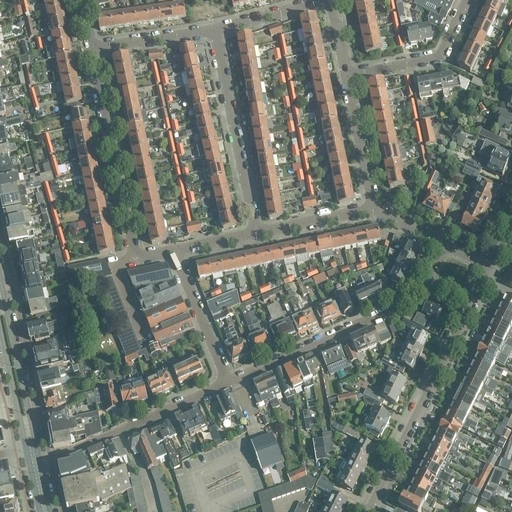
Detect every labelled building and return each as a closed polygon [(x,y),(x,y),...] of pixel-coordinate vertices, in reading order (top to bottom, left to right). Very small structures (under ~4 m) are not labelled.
[(48,12),(63,9),(60,0),(46,0),(45,0),(48,12)] [(245,5),(243,0),(230,0),(233,9),(245,5)] [(370,0),(355,0),(357,8),(372,5),(370,0)] [(402,0),(402,1),(416,7),(417,7),(422,10),(430,13),(443,20),(445,20),(454,0),(402,0)] [(491,0),(489,0),(485,10),(497,16),(501,18),(506,7),(502,5),(491,0)] [(402,3),(396,4),(399,19),(405,18),(402,3)] [(372,5),(357,8),(359,20),(374,17),(372,5)] [(186,19),(184,6),(172,7),(173,20),(186,19)] [(22,16),(20,7),(14,8),(16,17),(22,16)] [(172,7),(159,9),(161,22),(173,20),(172,7)] [(50,24),(65,20),(63,9),(48,12),(50,24)] [(159,9),(147,11),(149,24),(161,22),(159,9)] [(479,22),(491,27),(497,16),(485,10),(479,22)] [(136,26),(149,24),(147,11),(135,13),(136,26)] [(135,13),(122,14),(124,27),(136,26),(135,13)] [(443,20),(430,13),(428,19),(431,20),(429,25),(439,30),(443,20)] [(122,14),(110,16),(112,29),(124,27),(122,14)] [(98,18),(100,31),(112,29),(110,16),(98,18)] [(301,19),(303,31),(318,28),(316,16),(301,19)] [(374,17),(359,20),(362,32),(376,29),(374,17)] [(26,19),(28,28),(36,26),(36,27),(36,26),(35,23),(31,24),(30,18),(26,19)] [(25,23),(24,23),(20,20),(17,25),(22,28),(25,23)] [(53,35),(67,32),(65,20),(50,24),(53,35)] [(491,27),(479,22),(474,33),(486,38),(491,27)] [(404,41),(408,40),(410,45),(411,45),(411,46),(416,45),(416,44),(420,43),(418,29),(417,24),(401,27),(404,41)] [(36,26),(28,28),(30,38),(36,36),(36,38),(38,38),(36,27),(36,26)] [(430,27),(418,29),(420,43),(426,42),(426,43),(431,42),(431,41),(432,41),(430,27)] [(303,31),(306,42),(320,39),(318,28),(303,31)] [(376,29),(362,32),(364,43),(379,40),(376,29)] [(55,47),(70,44),(67,32),(53,35),(54,43),(50,44),(51,47),(55,47)] [(474,33),(469,44),(481,49),(486,38),(474,33)] [(238,37),(240,50),(253,47),(251,35),(238,37)] [(306,42),(308,54),(323,51),(320,39),(306,42)] [(379,40),(364,43),(366,55),(381,52),(379,40)] [(27,42),(21,44),(25,55),(31,54),(27,42)] [(57,59),(72,55),(70,44),(55,47),(57,59)] [(469,44),(464,55),(476,61),(481,49),(469,44)] [(180,50),(183,62),(196,59),(193,46),(180,50)] [(240,50),(242,62),(255,59),(253,47),(240,50)] [(308,54),(311,66),(325,63),(323,51),(308,54)] [(60,70),(75,67),(72,55),(57,59),(59,66),(55,67),(56,71),(60,70)] [(113,58),(116,70),(130,66),(128,55),(113,58)] [(458,67),(470,72),(476,61),(464,55),(458,67)] [(22,66),(24,65),(30,64),(28,56),(20,58),(22,66)] [(183,62),(186,74),(199,70),(196,59),(183,62)] [(242,62),(244,74),(257,72),(255,59),(242,62)] [(311,66),(313,77),(328,74),(325,63),(311,66)] [(116,70),(118,81),(133,78),(130,66),(116,70)] [(62,82),(77,79),(75,67),(60,70),(62,82)] [(202,83),(199,70),(186,74),(189,86),(202,83)] [(511,73),(505,70),(502,77),(510,80),(511,80),(511,73)] [(244,74),(246,86),(259,83),(257,72),(244,74)] [(313,77),(316,89),(330,86),(328,74),(313,77)] [(461,79),(453,81),(452,75),(451,76),(450,75),(445,76),(445,77),(440,78),(443,91),(444,97),(449,96),(448,90),(460,88),(460,89),(465,92),(470,83),(461,78),(461,79)] [(432,93),(443,91),(440,78),(439,78),(439,77),(433,78),(433,79),(429,80),(432,93)] [(118,81),(121,93),(135,90),(133,78),(118,81)] [(65,93),(79,90),(77,79),(62,82),(65,93)] [(432,93),(429,80),(428,80),(427,79),(422,80),(422,81),(417,82),(421,100),(433,98),(432,93)] [(486,84),(474,79),(471,84),(483,90),(486,84)] [(383,80),(368,83),(371,95),(386,92),(383,80)] [(202,83),(189,86),(192,98),(205,95),(202,83)] [(246,86),(249,98),(261,96),(259,83),(246,86)] [(24,86),(5,91),(1,92),(2,95),(0,95),(0,106),(5,106),(8,105),(10,104),(28,100),(24,86)] [(316,89),(318,101),(333,98),(330,86),(316,89)] [(79,90),(65,93),(67,106),(82,102),(79,90)] [(138,102),(135,90),(121,93),(123,105),(138,102)] [(386,92),(371,95),(373,107),(388,104),(386,92)] [(192,98),(195,110),(208,106),(205,95),(192,98)] [(249,98),(251,110),(264,108),(261,96),(249,98)] [(318,101),(320,112),(335,109),(333,98),(318,101)] [(144,113),(142,101),(138,102),(123,105),(126,116),(140,113),(144,113)] [(481,113),(486,110),(483,103),(478,106),(481,113)] [(5,106),(0,106),(0,122),(7,121),(5,110),(11,109),(10,104),(8,105),(5,106)] [(388,104),(373,107),(376,119),(390,116),(388,104)] [(195,110),(197,120),(198,122),(210,119),(208,106),(195,110)] [(418,109),(420,120),(420,121),(437,117),(436,112),(426,114),(424,107),(418,109)] [(251,110),(252,120),(253,122),(266,120),(264,108),(251,110)] [(293,108),(295,118),(299,117),(303,117),(303,114),(302,114),(301,109),(298,109),(297,108),(293,108)] [(320,112),(323,123),(337,121),(335,109),(320,112)] [(317,124),(322,123),(319,111),(313,113),(317,124)] [(71,115),(74,127),(88,124),(86,112),(71,115)] [(511,117),(510,117),(497,112),(495,118),(501,120),(497,131),(501,132),(499,138),(481,131),(478,136),(505,148),(508,142),(505,141),(508,134),(511,135),(511,117)] [(126,116),(128,127),(142,124),(140,113),(126,116)] [(390,116),(376,119),(378,130),(393,127),(390,116)] [(24,125),(24,122),(23,117),(7,121),(0,122),(0,146),(4,146),(0,129),(2,129),(2,130),(24,125)] [(198,122),(200,133),(213,130),(210,119),(198,122)] [(253,122),(255,134),(268,132),(266,120),(253,122)] [(323,123),(325,135),(340,132),(337,121),(323,123)] [(421,124),(426,147),(434,145),(430,122),(421,124)] [(88,124),(74,127),(76,139),(91,136),(88,124)] [(128,127),(130,139),(145,136),(142,124),(128,127)] [(378,130),(380,142),(395,139),(393,127),(378,130)] [(459,127),(451,138),(452,140),(457,141),(462,131),(459,127)] [(200,133),(203,146),(216,142),(213,130),(200,133)] [(255,134),(257,146),(270,144),(268,132),(255,134)] [(325,135),(327,147),(342,144),(340,132),(325,135)] [(44,136),(47,145),(51,144),(51,145),(55,144),(53,137),(48,135),(44,136)] [(78,151),(93,147),(91,136),(76,139),(78,151)] [(130,139),(133,151),(147,148),(145,136),(130,139)] [(466,139),(460,137),(457,142),(463,145),(466,139)] [(380,142),(383,153),(397,150),(395,139),(380,142)] [(483,157),(507,167),(507,166),(509,165),(511,163),(510,161),(511,157),(498,151),(500,148),(485,141),(479,155),(483,157)] [(206,157),(219,154),(216,142),(203,146),(206,157)] [(257,146),(259,158),(272,156),(270,144),(257,146)] [(327,147),(330,159),(345,156),(342,144),(327,147)] [(0,159),(9,158),(8,154),(17,152),(16,146),(4,148),(0,148),(0,159)] [(78,151),(81,162),(95,159),(93,147),(78,151)] [(133,151),(135,163),(150,159),(147,148),(133,151)] [(383,153),(385,165),(400,162),(397,150),(383,153)] [(206,157),(209,169),(222,166),(219,154),(206,157)] [(261,171),(274,169),(272,156),(259,158),(261,171)] [(330,159),(332,170),(347,167),(345,156),(330,159)] [(507,167),(483,157),(479,165),(469,160),(466,167),(480,173),(482,168),(502,177),(504,173),(506,172),(507,169),(507,168),(507,167)] [(0,170),(20,166),(19,161),(10,163),(9,158),(0,159),(0,170)] [(81,162),(83,174),(98,171),(95,159),(81,162)] [(135,163),(137,174),(152,171),(150,159),(135,163)] [(385,165),(388,177),(402,174),(400,162),(385,165)] [(45,174),(51,173),(48,163),(42,165),(45,174)] [(0,181),(19,177),(18,173),(21,172),(20,166),(0,170),(0,181)] [(57,167),(53,168),(56,178),(60,177),(59,176),(63,174),(61,166),(57,167)] [(209,169),(212,181),(225,178),(222,166),(209,169)] [(332,170),(335,182),(349,179),(347,167),(332,170)] [(480,173),(466,167),(465,167),(463,173),(477,180),(480,173)] [(261,171),(263,183),(276,181),(274,169),(261,171)] [(83,174),(86,186),(100,182),(98,171),(83,174)] [(137,174),(140,186),(155,183),(152,171),(137,174)] [(439,175),(432,172),(423,192),(429,195),(424,208),(427,209),(428,211),(431,213),(433,212),(434,213),(443,192),(438,190),(438,188),(434,186),(439,175)] [(0,191),(40,183),(44,183),(54,181),(51,173),(45,174),(40,176),(40,178),(33,179),(34,182),(31,182),(30,175),(19,177),(0,181),(0,191)] [(402,174),(388,177),(390,189),(405,186),(402,174)] [(212,181),(215,194),(228,190),(225,178),(212,181)] [(335,182),(337,193),(352,191),(349,179),(335,182)] [(480,187),(478,192),(494,200),(496,195),(495,193),(497,189),(479,180),(477,185),(480,187)] [(263,183),(265,195),(278,193),(276,181),(263,183)] [(86,186),(88,197),(103,194),(100,182),(86,186)] [(0,191),(0,196),(1,202),(26,197),(27,197),(26,191),(34,190),(34,189),(42,188),(40,183),(0,191)] [(140,186),(142,197),(157,194),(155,183),(140,186)] [(60,191),(58,184),(50,186),(51,193),(60,191)] [(215,194),(218,205),(230,202),(228,190),(215,194)] [(339,206),(354,203),(352,191),(337,193),(339,206)] [(409,202),(412,196),(402,191),(399,197),(409,202)] [(462,191),(460,198),(465,201),(468,196),(467,193),(462,191)] [(453,200),(448,198),(449,195),(443,192),(434,213),(435,215),(439,216),(440,216),(444,218),(453,200)] [(473,203),(488,210),(489,206),(491,205),(494,200),(478,192),(475,198),(473,198),(471,202),(473,203)] [(265,195),(267,207),(280,205),(278,193),(265,195)] [(38,206),(39,205),(44,204),(41,194),(36,195),(38,206)] [(103,194),(88,197),(90,209),(105,206),(103,194)] [(142,197),(145,209),(159,206),(157,194),(142,197)] [(26,197),(1,202),(1,203),(2,203),(4,213),(26,208),(28,208),(26,197)] [(309,200),(307,200),(302,201),(304,209),(309,208),(310,208),(309,200)] [(218,205),(220,218),(233,214),(230,202),(218,205)] [(487,212),(488,210),(473,203),(472,205),(470,204),(468,209),(470,210),(467,216),(483,223),(486,217),(485,215),(487,212)] [(270,220),(282,218),(280,205),(267,207),(270,220)] [(90,209),(93,220),(107,217),(105,206),(90,209)] [(145,209),(147,221),(162,218),(159,206),(145,209)] [(26,208),(4,213),(6,223),(30,218),(29,212),(27,212),(26,208)] [(449,220),(455,222),(460,212),(454,209),(449,220)] [(223,230),(236,227),(233,214),(220,218),(223,230)] [(464,214),(459,225),(472,232),(473,233),(475,234),(476,234),(477,234),(479,229),(481,228),(483,223),(467,216),(464,214)] [(93,220),(95,232),(110,229),(107,217),(93,220)] [(30,218),(6,223),(8,233),(24,229),(30,228),(29,224),(32,224),(30,218)] [(147,221),(149,232),(164,229),(162,218),(147,221)] [(78,230),(87,228),(85,222),(69,225),(70,231),(78,229),(78,230)] [(193,224),(191,225),(186,226),(188,234),(193,233),(194,233),(193,224)] [(8,233),(10,244),(35,238),(33,232),(25,234),(24,229),(8,233)] [(98,244),(104,243),(112,241),(110,229),(95,232),(98,244)] [(152,245),(167,242),(164,229),(149,232),(152,245)] [(366,231),(368,244),(381,241),(378,229),(366,231)] [(368,244),(366,231),(353,234),(356,247),(368,244)] [(356,247),(353,234),(341,236),(344,249),(356,247)] [(344,249),(341,236),(329,239),(332,251),(344,249)] [(332,251),(329,239),(318,241),(320,254),(332,251)] [(112,241),(104,243),(98,244),(100,256),(104,255),(115,253),(112,241)] [(320,254),(318,241),(305,244),(308,256),(320,254)] [(20,257),(39,253),(36,242),(17,245),(17,246),(16,248),(16,250),(18,251),(20,257)] [(308,256),(305,244),(294,246),(296,259),(308,256)] [(408,244),(402,256),(416,263),(422,251),(408,244)] [(296,259),(294,246),(281,249),(284,261),(296,259)] [(284,261),(281,249),(269,251),(272,264),(284,261)] [(272,264),(269,251),(257,253),(260,266),(272,264)] [(22,267),(22,268),(41,264),(39,253),(20,257),(21,262),(19,264),(20,266),(22,267)] [(260,266),(257,253),(245,256),(248,269),(260,266)] [(248,269),(245,256),(233,258),(235,271),(248,269)] [(402,256),(397,267),(411,274),(416,263),(402,256)] [(235,271),(233,258),(221,261),(224,274),(235,271)] [(100,281),(112,278),(105,261),(67,269),(72,286),(100,281)] [(224,274),(221,261),(209,263),(211,276),(224,274)] [(211,276),(209,263),(196,266),(199,279),(211,276)] [(127,272),(144,313),(180,298),(166,265),(127,272)] [(41,266),(22,270),(22,272),(23,278),(22,278),(23,282),(40,279),(39,275),(43,274),(41,266)] [(411,274),(397,267),(391,279),(405,286),(411,274)] [(327,273),(327,274),(329,278),(334,276),(335,278),(339,275),(337,269),(327,273)] [(313,280),(315,285),(316,287),(328,282),(325,275),(313,280)] [(361,278),(364,284),(372,304),(384,298),(382,293),(388,291),(383,281),(377,284),(378,285),(372,288),(367,276),(361,278)] [(114,283),(112,278),(100,281),(103,288),(114,283)] [(40,279),(23,282),(24,286),(25,286),(25,287),(25,290),(26,292),(27,293),(42,290),(46,289),(45,281),(40,282),(40,279)] [(306,289),(315,285),(313,280),(303,284),(306,289)] [(273,282),(268,284),(268,285),(270,290),(276,288),(273,282)] [(302,285),(300,282),(297,283),(303,297),(308,295),(306,289),(303,284),(302,285)] [(103,288),(105,294),(117,289),(114,283),(103,288)] [(357,287),(360,293),(355,296),(360,309),(372,304),(364,284),(357,287)] [(354,310),(348,296),(345,288),(335,293),(345,315),(349,313),(350,314),(353,312),(353,311),(354,310)] [(105,294),(107,300),(119,295),(117,289),(105,294)] [(42,290),(27,293),(26,293),(27,294),(26,294),(27,300),(28,300),(29,304),(45,301),(42,290)] [(267,295),(268,299),(279,294),(277,290),(267,295)] [(239,306),(240,306),(237,292),(236,292),(207,304),(212,317),(222,313),(232,309),(239,306)] [(107,300),(109,305),(121,301),(119,295),(107,300)] [(511,299),(506,296),(505,299),(504,299),(502,302),(503,303),(502,305),(511,309),(511,299)] [(45,301),(29,304),(30,308),(30,310),(29,311),(30,314),(31,314),(31,316),(47,313),(46,306),(56,303),(55,298),(48,300),(45,301)] [(151,331),(188,316),(180,298),(144,313),(151,331)] [(255,300),(246,303),(244,304),(246,308),(257,303),(255,300)] [(297,318),(292,320),(299,335),(300,334),(302,335),(304,334),(305,332),(308,331),(298,306),(295,300),(291,302),(295,311),(294,311),(297,318)] [(121,301),(109,305),(112,311),(124,307),(121,301)] [(325,306),(331,321),(335,319),(336,320),(339,318),(339,317),(341,316),(335,302),(325,306)] [(276,304),(272,306),(286,340),(290,339),(290,340),(295,338),(294,337),(296,336),(290,322),(289,322),(285,313),(281,315),(276,304)] [(302,304),(298,306),(308,331),(312,329),(313,330),(316,329),(316,327),(318,326),(312,312),(307,314),(302,304)] [(331,321),(325,306),(324,304),(320,306),(321,308),(315,310),(322,325),(323,324),(325,325),(327,324),(328,322),(331,321)] [(437,321),(438,321),(440,318),(439,316),(442,312),(429,305),(423,315),(428,318),(436,322),(437,321)] [(511,309),(502,305),(501,305),(499,308),(500,310),(498,314),(511,320),(511,309)] [(267,308),(267,309),(272,321),(271,322),(270,323),(269,325),(269,326),(269,328),(276,345),(278,344),(279,345),(282,343),(283,342),(286,340),(272,306),(267,308)] [(112,311),(114,317),(126,312),(124,307),(112,311)] [(222,313),(224,319),(235,315),(232,309),(222,313)] [(126,312),(114,317),(117,323),(128,318),(126,312)] [(247,315),(253,327),(253,326),(263,351),(267,349),(267,350),(272,348),(271,347),(273,346),(266,332),(262,334),(253,312),(247,315)] [(212,317),(214,323),(224,319),(222,313),(212,317)] [(415,318),(413,324),(422,329),(428,318),(423,315),(418,313),(415,318)] [(511,320),(498,314),(497,315),(495,316),(494,319),(494,320),(494,321),(511,330),(511,326),(511,320)] [(173,338),(181,335),(193,329),(188,316),(151,331),(157,345),(159,344),(168,341),(173,338)] [(66,317),(58,320),(60,326),(68,323),(66,317)] [(131,324),(128,318),(117,323),(119,329),(131,324)] [(413,324),(404,319),(402,324),(412,329),(406,341),(423,350),(427,343),(427,344),(428,341),(429,339),(419,334),(422,329),(413,324)] [(229,328),(228,329),(241,360),(245,358),(246,359),(249,358),(249,357),(250,356),(244,341),(240,343),(236,333),(235,333),(232,326),(230,320),(226,322),(229,328)] [(32,327),(28,328),(29,334),(58,327),(57,322),(53,323),(47,325),(46,321),(32,324),(32,327)] [(511,330),(494,321),(494,322),(492,322),(491,325),(492,326),(490,330),(511,341),(511,330)] [(119,329),(121,335),(133,330),(131,324),(119,329)] [(386,339),(390,337),(384,324),(379,327),(383,337),(385,336),(386,339)] [(248,328),(252,338),(247,340),(253,355),(256,354),(256,355),(259,353),(259,352),(263,351),(253,326),(253,327),(248,328)] [(58,327),(29,334),(30,341),(35,340),(35,342),(49,338),(49,334),(59,332),(58,327)] [(362,334),(369,350),(390,340),(391,340),(390,337),(386,339),(385,336),(383,337),(379,327),(362,334)] [(193,329),(181,335),(183,341),(196,335),(193,329)] [(225,349),(232,364),(234,363),(234,364),(238,363),(237,362),(241,360),(228,329),(223,331),(226,337),(230,347),(225,349)] [(121,335),(124,340),(135,336),(133,330),(121,335)] [(511,341),(490,330),(488,332),(487,332),(486,335),(486,336),(485,338),(502,346),(504,343),(511,346),(511,341)] [(79,332),(66,335),(69,344),(82,340),(79,332)] [(369,350),(362,334),(350,340),(357,355),(355,356),(359,363),(364,361),(361,354),(369,350)] [(117,336),(122,348),(138,342),(135,336),(124,340),(121,335),(117,336)] [(181,335),(173,338),(175,344),(183,341),(181,335)] [(168,341),(159,344),(159,345),(161,350),(170,346),(175,344),(173,338),(168,341)] [(502,346),(485,338),(485,339),(484,338),(483,342),(481,347),(509,360),(511,356),(500,351),(502,346)] [(406,341),(400,352),(418,361),(421,354),(422,354),(423,352),(423,350),(406,341)] [(126,358),(137,354),(142,352),(138,342),(122,348),(126,358)] [(157,345),(148,349),(151,360),(157,358),(156,356),(162,354),(161,351),(161,350),(159,345),(159,344),(157,345)] [(339,344),(330,348),(341,372),(350,368),(339,344)] [(356,360),(350,346),(344,349),(350,362),(356,360)] [(35,361),(63,355),(62,350),(53,352),(52,347),(33,351),(35,361)] [(509,360),(481,347),(480,349),(479,349),(477,352),(478,352),(477,354),(478,355),(495,362),(496,359),(507,364),(509,360)] [(330,348),(321,352),(332,376),(341,372),(330,348)] [(85,349),(67,354),(69,360),(87,356),(85,349)] [(151,360),(148,349),(142,352),(137,354),(138,358),(144,356),(146,362),(151,360)] [(399,373),(402,367),(413,372),(416,365),(417,363),(418,361),(400,352),(395,363),(384,357),(381,364),(399,373)] [(35,361),(37,371),(69,364),(67,354),(63,355),(35,361)] [(126,358),(125,359),(126,364),(132,362),(138,359),(138,358),(137,354),(126,358)] [(495,363),(495,362),(478,355),(474,363),(502,376),(503,373),(493,367),(495,363)] [(196,356),(183,361),(185,365),(192,380),(204,375),(204,373),(205,373),(203,368),(201,368),(198,360),(196,356)] [(313,356),(303,360),(312,381),(315,379),(317,378),(315,373),(320,371),(313,356)] [(312,381),(303,360),(295,364),(304,384),(303,385),(304,386),(305,390),(315,386),(312,381)] [(173,371),(170,372),(175,382),(178,381),(180,386),(180,385),(181,387),(186,385),(186,383),(192,380),(185,365),(183,361),(171,366),(173,371)] [(502,376),(474,363),(473,366),(472,366),(470,371),(487,379),(493,382),(495,378),(500,380),(502,376)] [(294,391),(304,386),(303,385),(304,384),(295,364),(294,364),(284,369),(294,391)] [(73,367),(74,373),(73,373),(74,376),(85,374),(83,365),(81,365),(73,367)] [(116,380),(113,366),(104,368),(107,382),(116,380)] [(284,369),(274,373),(285,395),(287,400),(295,397),(292,392),(294,391),(284,369)] [(64,370),(39,376),(42,392),(62,387),(60,377),(66,376),(64,370)] [(166,370),(155,374),(157,378),(164,393),(165,393),(166,394),(169,393),(169,391),(174,389),(172,384),(175,382),(170,372),(167,373),(166,370)] [(487,379),(470,371),(469,372),(466,379),(493,393),(495,389),(485,384),(487,379)] [(272,374),(263,378),(272,399),(270,400),(270,401),(274,409),(280,406),(274,392),(279,389),(272,374)] [(387,387),(401,393),(402,392),(404,389),(403,388),(406,382),(392,376),(387,387)] [(147,382),(145,383),(147,391),(150,391),(153,398),(158,396),(159,397),(162,396),(163,394),(164,393),(157,378),(147,382)] [(272,399),(263,378),(254,382),(259,395),(255,397),(258,405),(268,400),(269,402),(270,401),(270,400),(272,399)] [(493,393),(466,379),(464,382),(462,388),(479,396),(484,398),(486,394),(496,399),(498,395),(493,393)] [(137,384),(131,385),(132,388),(136,406),(137,404),(138,405),(141,405),(142,403),(147,402),(142,382),(137,384)] [(380,396),(366,389),(363,396),(383,405),(385,400),(395,405),(396,403),(397,403),(399,399),(398,399),(401,393),(387,387),(385,386),(380,396)] [(42,392),(46,409),(65,405),(64,396),(63,396),(62,392),(63,391),(62,387),(42,392)] [(126,387),(120,388),(125,408),(130,406),(131,407),(134,406),(135,405),(136,406),(132,388),(126,389),(126,387)] [(103,389),(95,391),(97,404),(102,403),(102,402),(105,402),(107,412),(112,411),(113,417),(121,416),(120,410),(120,409),(116,388),(103,390),(103,389)] [(479,396),(462,388),(461,388),(458,396),(485,409),(487,405),(477,400),(479,396)] [(94,391),(81,395),(83,401),(95,398),(94,391)] [(354,392),(337,397),(337,399),(332,399),(333,407),(339,406),(339,405),(356,401),(354,392)] [(219,398),(217,399),(221,407),(216,409),(225,431),(234,427),(230,418),(236,415),(227,395),(222,397),(222,396),(219,397),(219,398)] [(485,409),(458,396),(456,399),(456,398),(454,402),(454,404),(471,412),(473,408),(484,413),(485,409)] [(382,436),(382,435),(385,427),(387,428),(389,423),(388,423),(390,419),(391,418),(390,417),(378,412),(381,405),(369,400),(367,400),(364,406),(368,408),(367,408),(364,416),(365,417),(368,418),(367,419),(364,427),(365,428),(373,431),(371,435),(378,438),(380,435),(381,435),(381,436),(382,436)] [(471,412),(454,404),(453,404),(452,406),(449,412),(477,426),(479,422),(469,417),(471,412)] [(193,414),(188,416),(196,435),(202,432),(202,430),(208,428),(199,408),(192,411),(193,414)] [(89,420),(92,420),(100,418),(99,413),(88,415),(88,417),(86,418),(85,415),(77,417),(78,418),(72,419),(71,412),(47,416),(49,428),(89,420)] [(477,426),(449,412),(448,415),(447,415),(446,418),(447,419),(446,420),(463,428),(465,424),(475,430),(475,431),(483,434),(483,433),(486,434),(487,431),(477,426)] [(188,416),(183,419),(182,415),(175,418),(184,438),(190,436),(190,437),(196,435),(188,416)] [(100,418),(92,420),(93,425),(95,436),(103,433),(100,418)] [(85,426),(90,425),(89,420),(49,428),(51,438),(79,433),(78,428),(85,426)] [(177,437),(170,421),(156,427),(163,442),(175,469),(180,467),(176,458),(179,457),(171,441),(169,442),(168,440),(177,437)] [(360,435),(339,425),(332,421),(329,426),(332,427),(332,428),(357,440),(360,435)] [(441,427),(440,430),(467,444),(469,440),(459,435),(461,430),(444,422),(443,423),(442,422),(440,426),(441,427)] [(95,436),(93,425),(90,425),(85,426),(86,431),(79,433),(51,438),(53,449),(72,445),(71,439),(77,438),(86,436),(86,440),(95,436)] [(144,432),(156,461),(167,456),(163,447),(158,449),(157,445),(163,442),(156,427),(144,432)] [(215,427),(208,430),(214,444),(221,441),(215,427)] [(507,440),(511,432),(504,429),(500,437),(501,437),(507,440)] [(467,444),(440,430),(438,433),(437,433),(435,437),(436,437),(436,438),(453,447),(455,442),(465,448),(467,444)] [(150,470),(158,466),(156,461),(144,432),(127,439),(132,451),(133,450),(135,455),(140,453),(148,471),(150,470)] [(252,443),(262,471),(283,464),(273,435),(252,443)] [(501,437),(497,446),(503,449),(507,440),(501,437)] [(323,439),(324,448),(332,447),(331,438),(323,439)] [(459,450),(452,447),(436,438),(435,440),(434,439),(432,443),(433,443),(431,447),(459,460),(466,464),(470,456),(462,452),(460,456),(457,454),(459,450)] [(119,439),(112,442),(120,460),(127,457),(119,439)] [(322,439),(313,441),(312,441),(316,461),(326,459),(322,439)] [(350,450),(355,452),(369,459),(374,448),(360,441),(357,448),(352,445),(350,450)] [(110,465),(110,464),(120,460),(112,442),(102,447),(106,458),(100,460),(103,468),(110,465)] [(102,447),(88,453),(93,463),(100,460),(106,458),(102,447)] [(459,460),(431,447),(430,450),(429,449),(427,453),(428,453),(427,455),(450,466),(452,462),(457,464),(459,460)] [(496,447),(491,456),(498,459),(502,451),(496,447)] [(186,449),(179,452),(182,460),(189,457),(186,449)] [(355,452),(349,463),(363,470),(369,459),(355,452)] [(57,465),(61,483),(70,481),(71,482),(96,471),(93,463),(88,453),(70,460),(71,462),(57,465)] [(427,456),(423,463),(451,477),(453,473),(449,471),(451,466),(450,466),(427,455),(427,456)] [(491,456),(487,464),(494,467),(498,459),(491,456)] [(504,470),(507,462),(501,460),(498,468),(504,470)] [(339,472),(344,474),(357,481),(363,470),(349,463),(345,461),(339,472)] [(451,477),(423,463),(421,466),(419,471),(436,480),(438,475),(449,481),(451,477)] [(487,464),(483,472),(489,475),(494,467),(487,464)] [(0,465),(0,478),(9,477),(6,465),(0,465)] [(65,487),(69,508),(76,506),(76,508),(100,504),(100,502),(102,501),(103,503),(104,502),(127,492),(131,489),(126,465),(111,472),(103,476),(101,471),(85,478),(86,483),(65,487)] [(158,466),(150,470),(152,475),(161,471),(158,466)] [(103,476),(111,472),(108,467),(101,471),(103,476)] [(305,467),(287,475),(290,483),(292,482),(297,480),(302,478),(306,476),(305,467)] [(501,479),(504,472),(495,468),(492,475),(501,479)] [(152,475),(154,480),(163,476),(161,471),(152,475)] [(418,472),(415,480),(443,493),(445,488),(441,487),(443,483),(436,480),(419,471),(418,472)] [(483,472),(478,480),(485,484),(489,475),(483,472)] [(357,481),(344,474),(338,485),(352,492),(357,481)] [(497,487),(501,479),(492,475),(488,484),(497,487)] [(163,476),(154,480),(157,485),(165,482),(163,476)] [(306,476),(302,478),(306,489),(311,491),(316,481),(306,476)] [(321,476),(318,482),(333,489),(336,484),(321,476)] [(0,478),(0,489),(11,487),(9,477),(0,478)] [(302,478),(297,480),(301,490),(306,489),(302,478)] [(297,480),(292,482),(296,492),(301,490),(297,480)] [(443,493),(415,480),(413,483),(410,488),(427,497),(430,492),(441,497),(443,493)] [(477,489),(480,491),(481,492),(485,484),(478,480),(474,488),(477,489)] [(157,485),(157,490),(166,488),(165,482),(157,485)] [(290,483),(288,484),(291,494),(296,492),(292,482),(290,483)] [(333,489),(318,482),(316,487),(330,495),(333,489)] [(288,484),(283,486),(286,496),(291,494),(288,484)] [(494,495),(497,487),(488,484),(485,492),(492,494),(494,495)] [(280,487),(278,488),(281,497),(286,496),(283,486),(280,487)] [(0,501),(6,500),(13,498),(11,487),(0,489),(0,501)] [(278,488),(273,489),(276,499),(281,497),(278,488)] [(406,497),(432,510),(433,510),(437,502),(427,497),(410,488),(410,490),(409,490),(406,497)] [(131,489),(127,492),(130,505),(136,503),(133,489),(131,489)] [(273,489),(268,491),(271,501),(276,499),(273,489)] [(268,491),(258,494),(260,505),(262,509),(273,507),(272,502),(271,501),(268,491)] [(489,502),(492,494),(485,492),(482,499),(489,502)] [(332,494),(327,506),(338,511),(342,511),(347,502),(332,494)] [(471,510),(476,500),(470,496),(465,506),(471,510)] [(433,510),(432,510),(406,497),(405,497),(400,508),(407,511),(421,511),(422,511),(423,511),(436,511),(433,510)] [(486,508),(489,502),(482,499),(479,505),(486,508)] [(0,511),(15,511),(14,501),(0,504),(0,511)] [(297,509),(303,511),(307,511),(310,507),(301,502),(300,504),(297,509)]
